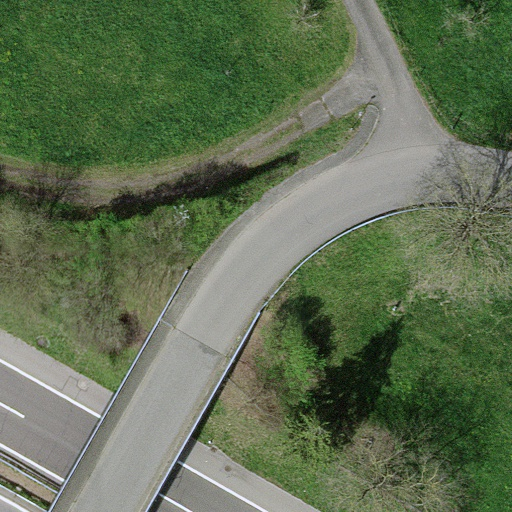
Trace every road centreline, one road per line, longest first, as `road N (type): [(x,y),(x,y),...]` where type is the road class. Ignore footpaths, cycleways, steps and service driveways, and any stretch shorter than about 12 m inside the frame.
road 1 (track): [(402,83),(165,193),(0,178)]
road 2 (tertiary): [(511,180),(414,167),(328,197),(276,231),(222,290)]
road 3 (tertiary): [(97,511),(222,290)]
road 4 (motorway): [(191,511),(0,404)]
